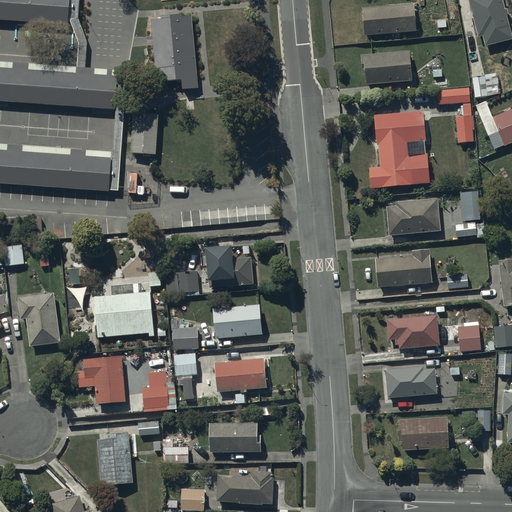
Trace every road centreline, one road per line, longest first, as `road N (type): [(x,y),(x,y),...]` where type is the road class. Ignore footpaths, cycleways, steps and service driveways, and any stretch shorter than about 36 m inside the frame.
road 1 (residential): [(298,0),(335,495)]
road 2 (tertiary): [(335,495),(511,505)]
